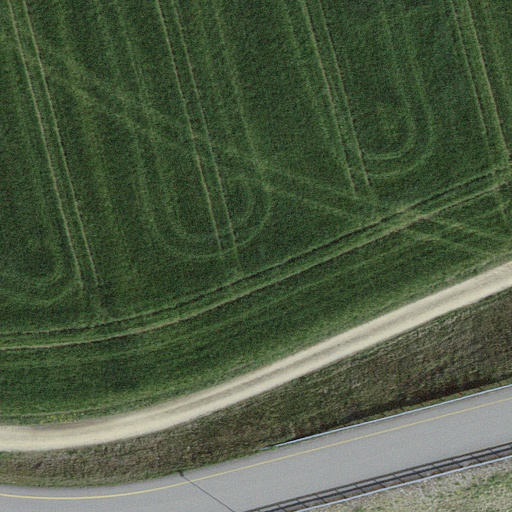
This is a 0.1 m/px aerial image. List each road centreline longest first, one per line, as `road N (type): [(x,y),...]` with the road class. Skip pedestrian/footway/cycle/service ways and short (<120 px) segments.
road 1 (track): [(511,276),(169,414),(76,434),(0,437)]
road 2 (unclassified): [(144,511),(511,419)]
